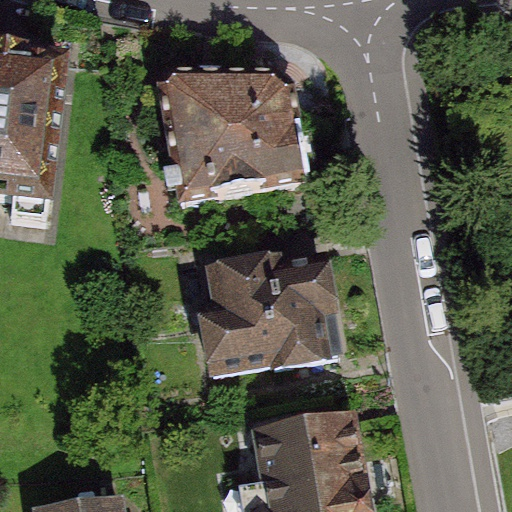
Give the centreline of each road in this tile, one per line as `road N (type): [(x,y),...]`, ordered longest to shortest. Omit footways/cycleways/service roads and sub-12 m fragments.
road 1 (residential): [(358,16),(452,511)]
road 2 (residential): [(358,16),(164,0)]
